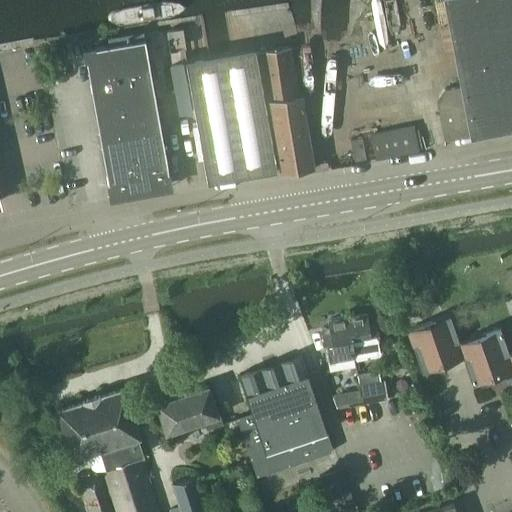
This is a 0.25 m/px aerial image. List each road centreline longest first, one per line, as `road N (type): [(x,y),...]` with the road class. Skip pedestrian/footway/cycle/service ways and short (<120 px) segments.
road 1 (unclassified): [(112,212),(337,177)]
road 2 (primary): [(120,244),(341,200)]
road 3 (unclassified): [(337,177),(511,144)]
road 4 (primary): [(341,200),(511,171)]
road 5 (primary): [(0,276),(120,244)]
